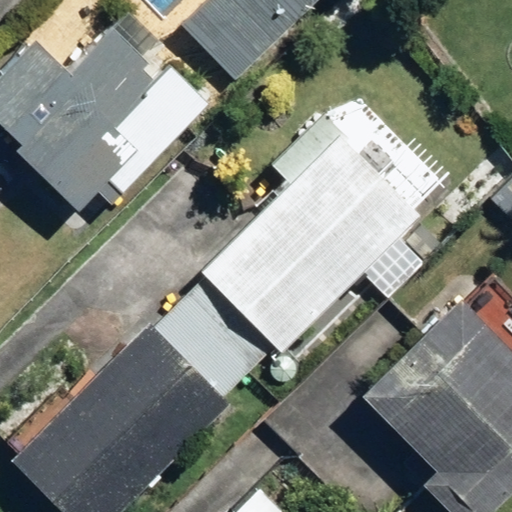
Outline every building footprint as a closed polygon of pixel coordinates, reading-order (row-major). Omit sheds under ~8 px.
[(203,0),(175,28),(228,83),(314,0),(203,0)] [(103,209),(201,106),(113,22),(58,80),(19,42),(0,61),(0,146),(4,150),(0,154),(0,155),(64,216),(86,192),(103,209)] [(332,138),(193,276),(195,277),(268,351),(274,356),(413,218),(332,138)] [(511,192),(504,184),(511,176),(511,167),(498,151),(437,206),(456,227),(485,201),(505,224),(511,218),(511,192)] [(195,277),(143,329),(216,403),(268,351),(195,277)] [(410,489),(432,511),(487,511),(511,488),(511,369),(447,304),(347,403),(421,477),(410,489)] [(46,511),(116,511),(221,408),(216,403),(143,329),(141,328),(1,466),(46,511)]
